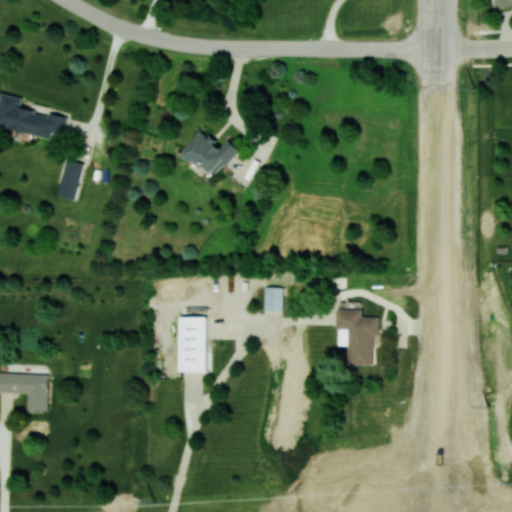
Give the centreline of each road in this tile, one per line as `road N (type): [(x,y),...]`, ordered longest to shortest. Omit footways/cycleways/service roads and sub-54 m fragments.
road 1 (secondary): [(480,508),(456,355),(442,48)]
road 2 (secondary): [(442,48),(434,294),(445,440),(420,488)]
road 3 (residential): [(67,0),(133,30),(207,46),(397,48)]
